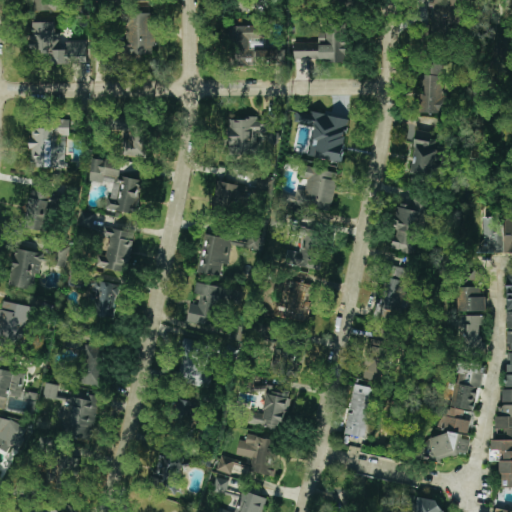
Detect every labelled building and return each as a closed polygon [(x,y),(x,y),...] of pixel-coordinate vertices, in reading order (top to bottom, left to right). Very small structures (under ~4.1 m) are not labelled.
[(58,0),(32,0),(33,11),(59,9),(58,0)] [(331,0),(332,10),(352,11),(352,0),(331,0)] [(461,0),(430,0),(431,37),(447,37),(447,23),(462,23),(461,0)] [(155,54),(154,13),(127,14),(128,55),(155,54)] [(86,62),(87,40),(55,40),(55,22),(30,21),(30,50),(53,50),(52,61),(86,62)] [(295,61),(346,61),(346,55),(351,55),(351,42),(346,42),(346,23),(325,23),(325,33),(318,33),(319,42),(295,43),(295,61)] [(444,114),(445,64),(422,63),(421,113),(444,114)] [(310,157),(342,162),(348,118),(296,111),(294,123),(315,126),(310,157)] [(228,118),(228,155),(261,155),(261,141),(257,141),(257,133),(274,133),(274,118),(228,118)] [(68,119),(53,119),(53,128),(30,127),(29,166),(67,168),(68,119)] [(149,128),(130,126),(127,156),(146,158),(149,128)] [(450,147),(431,143),(433,133),(418,130),(410,173),(433,178),(436,161),(447,163),(450,147)] [(106,209),(137,214),(142,180),(119,176),(121,162),(92,157),(88,180),(111,183),(106,209)] [(337,171),(302,168),(301,178),(307,179),(305,190),(296,189),(296,194),(276,193),(275,208),(333,213),(337,171)] [(272,195),(275,178),(259,175),(255,192),(272,195)] [(213,205),(251,209),(254,187),(216,183),(213,205)] [(54,193),(30,190),(25,228),(49,231),(54,193)] [(419,254),(425,199),(414,197),(414,205),(399,203),(394,251),(419,254)] [(91,227),(94,213),(81,210),(78,224),(91,227)] [(481,253),(502,252),(502,224),(496,225),(496,217),(480,217),(481,253)] [(135,233),(110,227),(104,255),(97,253),(94,266),(127,273),(135,233)] [(295,265),(318,270),(325,232),(301,228),(295,265)] [(231,240),(205,234),(197,273),(223,278),(231,240)] [(9,285),(32,289),(34,273),(39,274),(41,262),(65,266),(69,246),(56,244),(54,254),(15,248),(9,285)] [(412,269),(387,264),(377,316),(402,320),(412,269)] [(118,284),(96,281),(91,315),(113,318),(118,284)] [(225,287),(196,282),(194,295),(199,296),(198,305),(190,303),(187,322),(217,327),(225,287)] [(289,320),(309,321),(311,283),(292,282),(289,320)] [(486,311),(486,297),(481,297),(481,287),(459,287),(459,311),(486,311)] [(34,307),(3,300),(0,312),(0,344),(30,352),(34,337),(27,336),(34,307)] [(485,316),(462,316),(463,357),(483,357),(482,326),(485,325),(485,316)] [(386,382),(395,332),(380,329),(378,340),(368,339),(362,378),(386,382)] [(198,363),(203,342),(185,338),(176,381),(209,388),(213,366),(198,363)] [(295,378),(299,342),(276,340),(272,375),(295,378)] [(99,387),(107,349),(85,343),(76,382),(99,387)] [(0,368),(11,370),(12,361),(0,359),(0,368)] [(451,406),(475,412),(485,366),(460,361),(451,406)] [(57,399),(58,384),(44,383),(43,397),(57,399)] [(344,434),(365,437),(375,388),(354,384),(349,412),(348,412),(344,434)] [(283,430),(290,392),(267,388),(263,411),(255,409),(252,425),(283,430)] [(511,389),(499,390),(499,428),(505,428),(505,440),(491,440),(491,461),(501,461),(501,488),(511,487),(511,389)] [(60,433),(92,438),(99,397),(67,392),(60,433)] [(197,419),(200,397),(179,395),(177,416),(197,419)] [(436,460),(463,453),(468,454),(471,436),(469,432),(471,421),(463,420),(464,410),(445,407),(442,429),(431,438),(436,460)] [(0,446),(16,454),(27,428),(0,416),(0,446)] [(236,455),(253,458),(250,472),(273,476),(279,440),(247,435),(246,441),(239,440),(236,455)] [(193,459),(162,448),(150,481),(173,490),(182,463),(191,466),(193,459)] [(217,470),(230,474),(234,460),(221,456),(217,470)] [(214,492),(227,494),(229,480),(216,478),(214,492)] [(440,511),(442,501),(414,498),(412,510),(416,510),(416,511),(440,511)]
